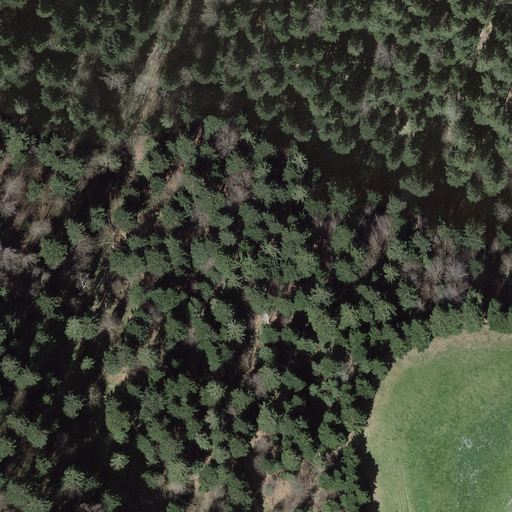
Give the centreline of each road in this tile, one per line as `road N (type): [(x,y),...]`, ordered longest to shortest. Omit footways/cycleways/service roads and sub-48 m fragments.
road 1 (track): [(368,0),(365,30),(375,65),(478,187)]
road 2 (track): [(30,166),(0,15)]
